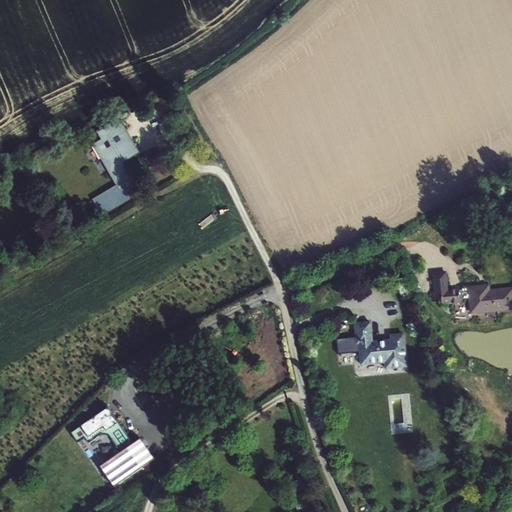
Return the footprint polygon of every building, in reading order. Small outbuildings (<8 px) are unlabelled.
[(120,122),(114,125),(118,132),(123,129),(134,149),(126,153),(129,158),(122,162),(123,165),(139,156),(120,122)] [(117,186),(92,201),(101,217),(135,197),(137,189),(123,165),(122,162),(129,158),(126,153),(134,149),(123,129),(118,132),(114,125),(98,134),(103,142),(94,147),(117,186)] [(471,313),(511,308),(511,289),(489,292),(481,292),(480,287),(461,289),(461,291),(458,291),(458,290),(440,292),(442,305),(461,303),(462,302),(463,301),(464,301),(463,299),(470,299),(471,313)] [(370,323),(355,324),(357,344),(359,343),(361,365),(385,362),(386,369),(406,366),(403,334),(391,336),(391,340),(372,342),(370,323)] [(107,409),(69,434),(76,445),(84,440),(87,445),(105,433),(119,454),(97,468),(112,490),(153,462),(139,441),(131,446),(107,409)]
